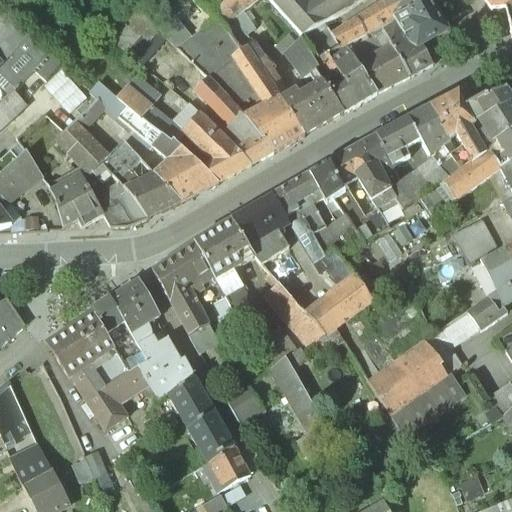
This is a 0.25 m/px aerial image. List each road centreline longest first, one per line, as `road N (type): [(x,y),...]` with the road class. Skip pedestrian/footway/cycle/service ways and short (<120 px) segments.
road 1 (secondary): [(134,250),(494,67)]
road 2 (residential): [(134,250),(278,511)]
road 3 (residential): [(33,254),(39,331),(0,369)]
